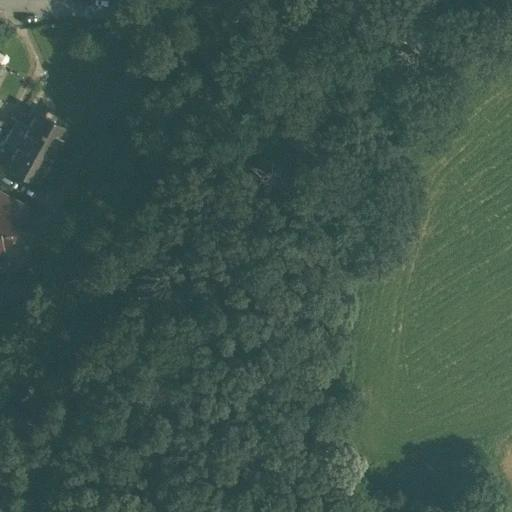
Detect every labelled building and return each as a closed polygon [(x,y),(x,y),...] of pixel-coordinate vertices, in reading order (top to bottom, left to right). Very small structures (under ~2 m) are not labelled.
[(68,130),(36,113),(28,128),(21,141),(52,158),(68,130)] [(28,128),(16,124),(10,135),(21,141),(28,128)] [(21,141),(10,135),(4,146),(14,153),(21,141)] [(52,158),(21,141),(14,153),(5,169),(36,186),(52,158)] [(0,253),(25,209),(0,194),(0,253)]
